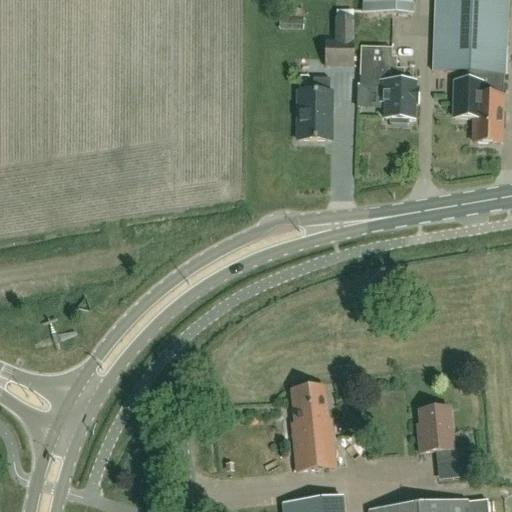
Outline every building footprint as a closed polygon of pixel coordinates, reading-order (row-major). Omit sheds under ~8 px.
[(411,0),(361,0),(361,15),(411,17),(411,0)] [(435,0),(434,17),(432,75),(436,75),(456,75),(454,122),(475,122),(474,146),(500,147),(501,133),(503,133),(504,116),(501,116),(501,92),(496,92),(497,77),(505,77),(507,21),(508,2),(456,0),(435,0)] [(289,22),(280,21),(279,32),(303,33),(304,11),(290,10),(289,22)] [(324,68),(352,69),(353,45),(352,45),(353,21),(335,20),(335,45),(325,44),(324,68)] [(385,122),(389,122),(391,125),(399,126),(401,123),(413,123),(414,86),(403,86),(403,72),(395,72),(396,61),(391,61),(391,52),(361,51),(359,89),(380,90),(379,105),(386,106),(385,122)] [(297,144),(331,144),(330,96),(328,96),(328,82),(311,82),(311,96),(297,96),(297,144)] [(0,369),(0,376),(30,386),(33,374),(2,365),(0,369)] [(331,423),(327,424),(324,391),(292,394),(296,427),(292,427),(296,475),(336,471),(331,423)] [(454,452),(449,411),(419,415),(421,438),(418,438),(420,456),(436,455),(437,469),(466,466),(464,451),(454,452)] [(488,511),(488,503),(394,511),(488,511)]
